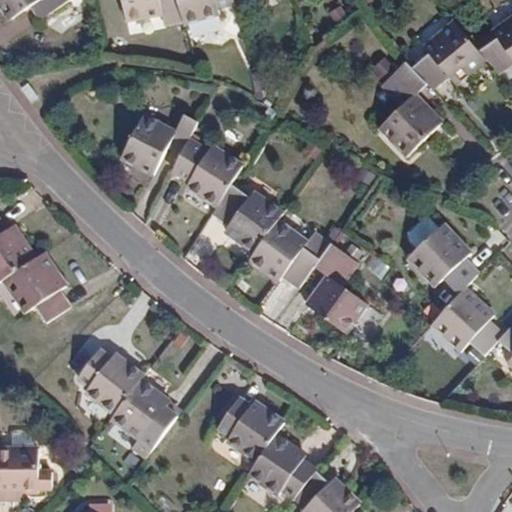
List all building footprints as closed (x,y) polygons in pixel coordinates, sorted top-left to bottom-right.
[(0,0),(0,7),(9,21),(17,16),(7,0),(0,0)] [(7,0),(17,16),(39,1),(48,15),(70,0),(7,0)] [(177,5),(176,0),(123,0),(127,22),(162,16),(161,7),(177,5)] [(176,0),(177,5),(180,22),(196,19),(221,14),(219,7),(235,4),(234,0),(233,0),(176,0)] [(511,64),(511,17),(490,34),(494,40),(476,53),(477,54),(485,61),(497,76),(511,64)] [(448,81),(477,54),(476,53),(450,25),(421,52),(424,56),(411,67),(426,84),(432,90),(446,78),(448,81)] [(448,81),(455,88),(485,61),(477,54),(448,81)] [(412,95),(426,84),(411,67),(406,63),(382,85),(401,105),(385,121),(412,152),(441,125),(412,95)] [(152,175),(170,147),(186,156),(194,142),(204,127),(186,116),(175,134),(172,140),(157,132),(161,125),(145,116),(122,158),(152,175)] [(406,158),(412,152),(385,121),(378,128),(406,158)] [(175,134),(161,125),(157,132),(172,140),(175,134)] [(189,184),(186,188),(215,210),(235,186),(244,174),(230,163),(226,168),(211,156),(194,142),(186,156),(176,173),(189,184)] [(230,163),(215,151),(211,156),(226,168),(230,163)] [(224,231),(254,253),(278,223),(283,216),(269,204),(264,210),(249,198),(235,186),(215,210),(212,213),(228,225),(224,231)] [(269,204),(254,192),(249,198),(264,210),(269,204)] [(0,274),(4,281),(11,276),(38,258),(17,225),(8,231),(0,217),(0,274)] [(333,243),(318,262),(303,249),(287,239),(292,234),(278,223),(254,253),(248,260),(276,282),(281,275),(297,288),(316,265),(329,276),(334,280),(324,293),(318,289),(307,304),(344,333),(368,305),(340,284),(357,262),(333,243)] [(410,239),(419,248),(412,254),(441,282),(456,298),(462,291),(478,274),(464,260),(469,254),(443,226),(436,232),(428,223),(420,223),(411,232),(410,239)] [(209,257),(217,239),(203,232),(194,251),(209,257)] [(303,249),(307,245),(292,234),(287,239),(303,249)] [(68,285),(46,253),(38,258),(11,276),(33,308),(36,307),(48,324),(72,308),(61,290),(68,285)] [(436,286),(441,282),(412,254),(408,258),(436,286)] [(24,313),(33,308),(11,276),(4,281),(3,282),(24,313)] [(329,276),(318,289),(324,293),(334,280),(329,276)] [(490,321),(493,317),(462,291),(456,298),(436,321),(467,346),(470,343),(485,356),(497,342),(504,333),(490,321)] [(461,353),(467,346),(436,321),(431,327),(461,353)] [(511,324),(504,333),(497,342),(511,353),(511,355),(511,357),(511,324)] [(90,387),(87,391),(114,413),(143,380),(145,377),(132,366),(127,371),(113,359),(103,350),(79,378),(90,387)] [(132,366),(118,354),(113,359),(127,371),(132,366)] [(171,403),(143,380),(114,413),(111,417),(140,441),(144,435),(155,444),(177,417),(167,409),(171,403)] [(229,435),(225,440),(253,461),(277,432),(284,423),(269,411),(263,417),(250,408),(240,398),(218,427),(229,435)] [(269,411),(255,400),(250,408),(263,417),(269,411)] [(293,444),(277,432),(253,461),(246,471),(278,494),(282,489),(294,498),(316,472),(303,462),(288,451),(293,444)] [(303,462),(308,455),(293,444),(288,451),(303,462)] [(42,470),(41,447),(0,446),(0,498),(15,498),(15,490),(26,490),(41,490),(41,485),(56,485),(55,471),(42,470)] [(354,511),(355,511),(362,504),(347,490),(342,496),(329,483),(317,471),(316,472),(294,498),(305,507),(301,511),(354,511)] [(347,490),(334,477),(329,483),(342,496),(347,490)] [(15,498),(26,498),(26,490),(15,490),(15,498)]
